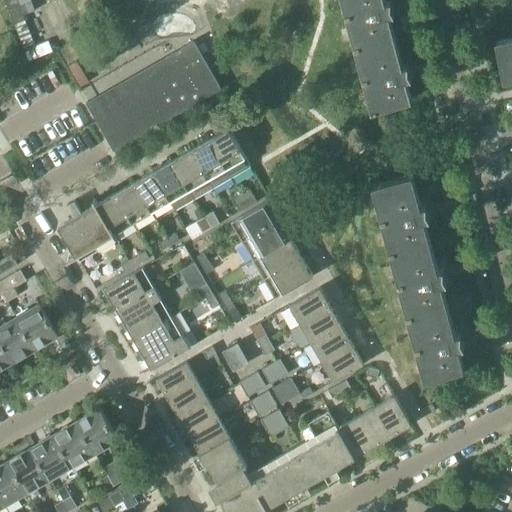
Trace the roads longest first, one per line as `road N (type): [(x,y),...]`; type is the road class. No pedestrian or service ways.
road 1 (residential): [(113,370),(0,165)]
road 2 (residential): [(313,511),(429,437),(511,407)]
road 3 (residential): [(197,511),(113,370)]
road 4 (residential): [(511,279),(474,139)]
road 5 (residential): [(474,139),(443,0)]
road 6 (residential): [(0,437),(113,370)]
